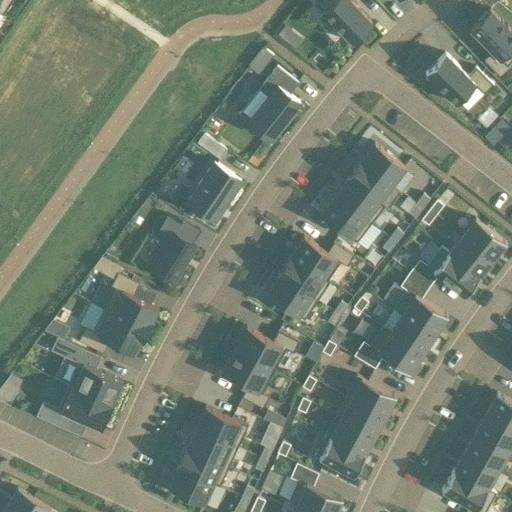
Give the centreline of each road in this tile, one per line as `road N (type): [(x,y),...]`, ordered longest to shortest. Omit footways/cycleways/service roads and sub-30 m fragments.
road 1 (residential): [(108,486),(160,368),(229,244),(360,73)]
road 2 (residential): [(511,285),(419,421),(374,511)]
road 3 (residential): [(360,73),(511,184)]
